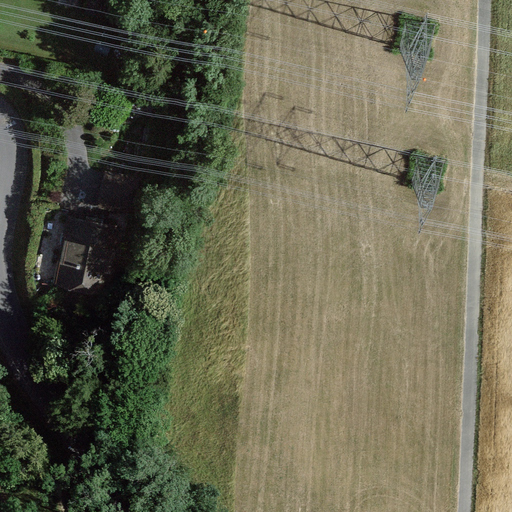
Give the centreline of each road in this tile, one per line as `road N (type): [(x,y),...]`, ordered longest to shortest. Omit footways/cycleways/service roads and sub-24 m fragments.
road 1 (track): [(462,511),(483,0)]
road 2 (unclassified): [(140,511),(33,369),(0,287)]
